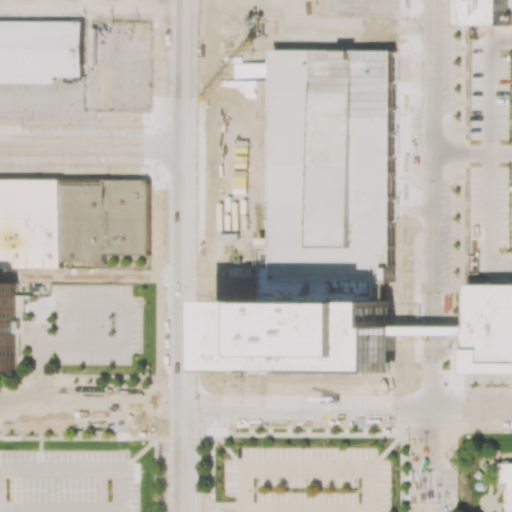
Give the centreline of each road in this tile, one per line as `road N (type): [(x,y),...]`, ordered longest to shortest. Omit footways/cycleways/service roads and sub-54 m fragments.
road 1 (tertiary): [(429,511),(432,0)]
road 2 (tertiary): [(430,407),(184,406)]
road 3 (tertiary): [(184,406),(0,405)]
road 4 (tertiary): [(184,406),(185,249)]
road 5 (tertiary): [(186,147),(65,146)]
